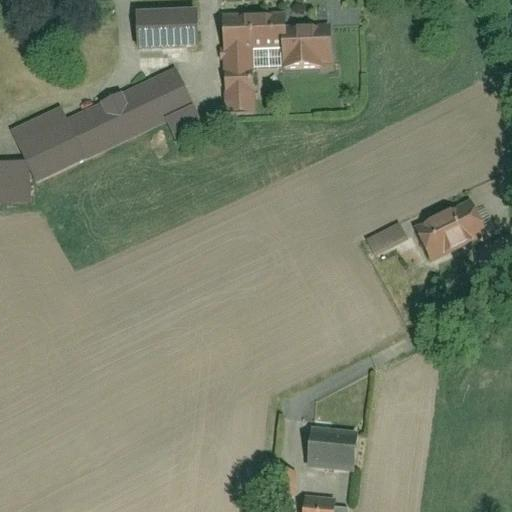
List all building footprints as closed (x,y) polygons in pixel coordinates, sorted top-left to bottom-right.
[(134,20),(136,56),(195,53),(193,17),(134,20)] [(250,57),(283,56),(283,77),(334,76),(333,34),(285,35),(284,20),(219,21),(220,58),(222,58),(224,123),(252,122),(250,57)] [(60,115),(10,137),(34,191),(193,119),(174,77),(65,126),(60,115)] [(0,185),(0,210),(27,212),(27,186),(0,185)] [(417,236),(431,266),(483,242),(469,212),(417,236)] [(363,245),(369,259),(403,244),(397,230),(363,245)] [(478,258),(488,280),(511,268),(511,248),(509,243),(478,258)] [(312,437),(308,474),(355,479),(359,442),(312,437)] [(276,477),(273,502),(294,505),(297,479),(276,477)]
